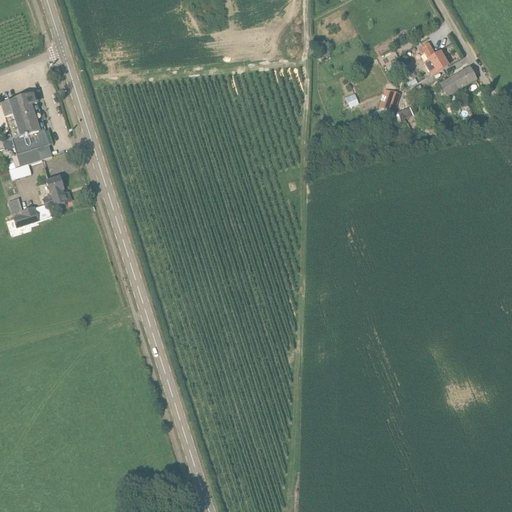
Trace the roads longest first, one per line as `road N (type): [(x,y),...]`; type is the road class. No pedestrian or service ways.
road 1 (secondary): [(208,511),(63,51)]
road 2 (unclassified): [(511,124),(436,0)]
